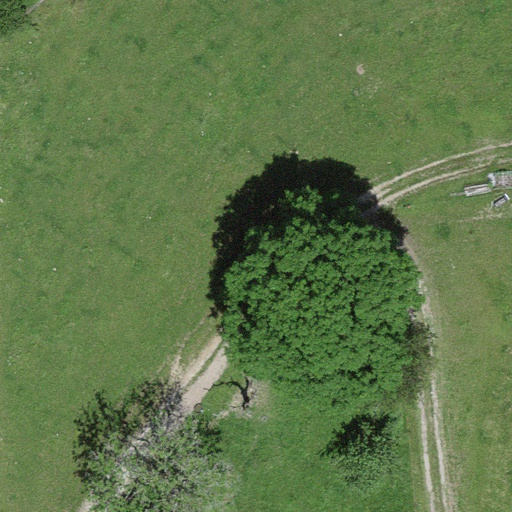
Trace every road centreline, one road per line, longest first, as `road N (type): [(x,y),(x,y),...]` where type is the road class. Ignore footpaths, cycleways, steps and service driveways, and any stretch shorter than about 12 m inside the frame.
road 1 (track): [(109,511),(186,395),(312,248),(385,193),(511,156)]
road 2 (track): [(346,221),(384,247),(414,306),(438,511)]
